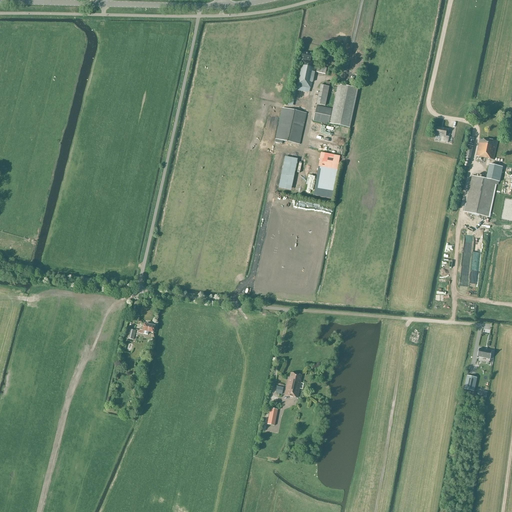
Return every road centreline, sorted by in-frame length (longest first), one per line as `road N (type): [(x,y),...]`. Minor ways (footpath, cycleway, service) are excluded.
road 1 (unclassified): [(288,310),(142,291),(139,282),(200,6)]
road 2 (track): [(288,310),(478,326),(473,354)]
road 3 (track): [(476,137),(475,127),(428,109),(449,0)]
road 4 (tertiary): [(43,2),(200,6)]
